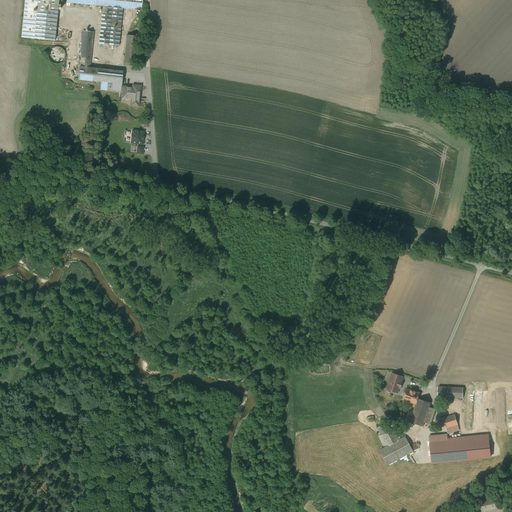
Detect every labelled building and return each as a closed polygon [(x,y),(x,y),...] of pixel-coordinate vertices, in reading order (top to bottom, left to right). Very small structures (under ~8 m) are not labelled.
[(59,0),(24,0),(21,37),(55,41),(59,0)] [(143,0),(67,0),(67,4),(102,7),(123,9),(143,11),(143,0)] [(123,9),(102,7),(99,44),(119,46),(123,9)] [(139,35),(127,34),(125,63),(136,64),(139,35)] [(95,36),(84,35),(80,81),(112,84),(111,94),(121,95),(122,87),(123,72),(92,69),(95,36)] [(61,49),(58,48),(55,48),(53,48),(51,50),(49,52),(48,55),(48,57),(49,60),(50,61),(52,63),(54,64),(57,65),(59,64),(62,63),(63,61),(65,57),(65,54),(63,51),(61,49)] [(144,86),(132,84),(131,88),(122,87),(121,95),(120,102),(130,103),(129,109),(141,111),(144,86)] [(145,131),(132,130),(130,144),(143,145),(145,131)] [(403,377),(392,373),(387,389),(398,393),(398,392),(399,388),(400,388),(402,382),(401,381),(402,377),(403,377)] [(463,388),(438,387),(438,397),(463,398),(463,388)] [(413,391),(406,388),(403,400),(416,404),(418,399),(420,393),(413,391)] [(431,403),(418,399),(416,404),(410,422),(423,426),(424,422),(429,407),(431,403)] [(435,409),(429,407),(424,422),(430,424),(435,409)] [(455,414),(443,418),(446,428),(458,425),(455,414)] [(378,428),(381,435),(386,432),(383,426),(378,428)] [(386,432),(381,435),(379,436),(385,448),(399,440),(393,429),(386,432)] [(447,434),(429,436),(432,463),(490,457),(488,436),(447,440),(447,434)] [(385,448),(380,450),(388,465),(401,458),(410,453),(413,451),(405,437),(399,440),(385,448)] [(479,511),(484,511),(497,509),(495,499),(485,502),(484,497),(477,499),(479,511)]
